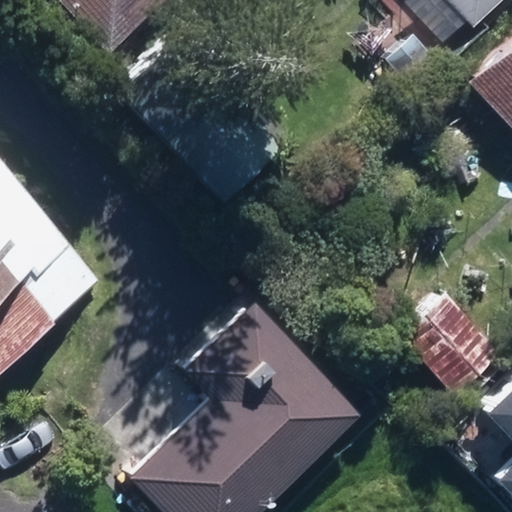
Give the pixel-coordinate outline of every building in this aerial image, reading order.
[(51,0),(97,48),(148,0),(51,0)] [(442,0),(464,24),(488,0),(442,0)] [(511,23),(456,78),(511,136),(511,23)] [(204,170),(223,190),(271,145),(211,80),(182,107),(223,151),(204,170)] [(0,354),(92,278),(0,168),(0,354)] [(185,511),(235,511),(352,396),(245,288),(184,347),(211,374),(130,456),(185,511)] [(392,330),(447,392),(493,351),(438,288),(392,330)] [(511,391),(491,411),(511,433),(511,472),(504,480),(511,488),(511,391)]
